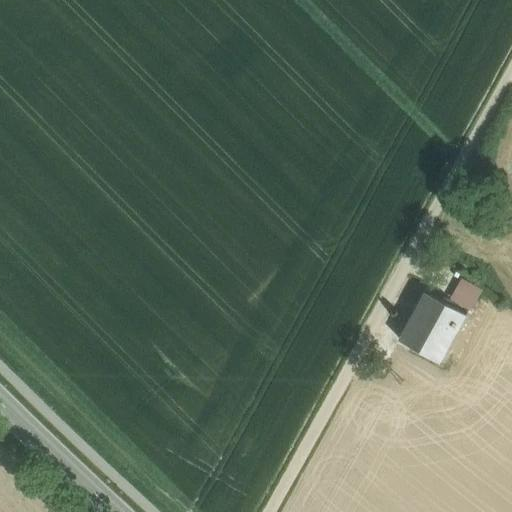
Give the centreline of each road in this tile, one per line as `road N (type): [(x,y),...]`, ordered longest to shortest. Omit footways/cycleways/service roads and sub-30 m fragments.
road 1 (track): [(511,69),(268,511)]
road 2 (tertiary): [(0,401),(116,511)]
